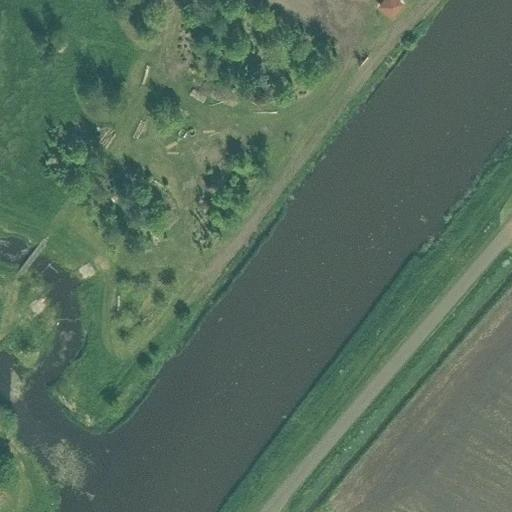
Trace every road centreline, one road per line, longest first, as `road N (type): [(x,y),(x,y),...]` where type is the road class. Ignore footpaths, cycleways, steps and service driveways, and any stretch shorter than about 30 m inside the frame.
road 1 (track): [(429,0),(193,297),(117,410)]
road 2 (residential): [(272,511),(511,233)]
